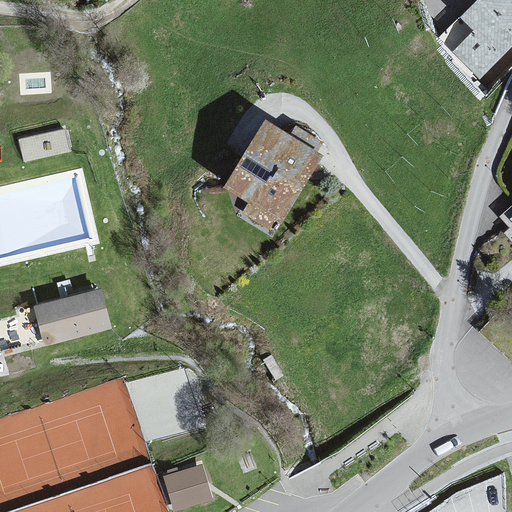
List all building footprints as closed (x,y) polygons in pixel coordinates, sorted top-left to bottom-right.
[(511,0),(484,0),(447,37),(485,74),(511,46),(511,0)] [(263,122),(221,190),(278,225),(320,158),(263,122)] [(68,128),(21,140),(27,165),(74,153),(68,128)] [(100,291),(31,310),(41,347),(111,329),(100,291)] [(163,369),(167,384),(186,380),(182,364),(163,369)] [(149,460),(64,486),(71,511),(1,511),(3,510),(0,511),(173,511),(160,469),(149,460)] [(201,465),(165,475),(174,506),(209,496),(201,465)]
